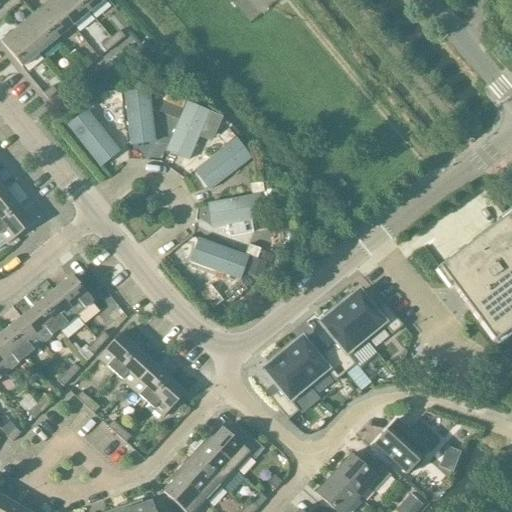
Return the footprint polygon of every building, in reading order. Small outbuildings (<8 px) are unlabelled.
[(89,13),(78,0),(52,0),(51,1),(72,27),(89,13)] [(78,0),(89,13),(105,0),(78,0)] [(72,27),(51,1),(34,15),(56,41),(72,27)] [(39,54),(56,41),(34,15),(18,29),(39,54)] [(22,69),(39,54),(18,29),(0,43),(22,69)] [(110,39),(115,46),(124,38),(119,32),(110,39)] [(106,53),(115,46),(110,39),(101,47),(106,53)] [(146,52),(152,47),(147,40),(140,45),(146,52)] [(75,51),(68,56),(77,67),(83,61),(75,51)] [(77,67),(82,73),(91,65),(86,59),(83,61),(77,67)] [(72,80),(82,73),(77,67),(67,74),(72,80)] [(52,87),(43,94),(48,101),(57,93),(52,87)] [(100,94),(102,106),(122,104),(120,91),(100,94)] [(163,103),(161,107),(165,109),(167,104),(181,110),(186,98),(167,91),(163,103)] [(150,99),(127,101),(132,149),(155,146),(150,99)] [(208,115),(187,106),(167,157),(187,165),(208,115)] [(122,156),(88,112),(71,125),(105,168),(122,156)] [(234,139),(228,131),(219,138),(225,146),(234,139)] [(233,145),(193,176),(207,193),(247,162),(233,145)] [(259,194),(263,193),(261,183),(249,186),(251,195),(259,194)] [(0,222),(18,208),(4,191),(0,194),(0,222)] [(263,193),(259,194),(259,196),(263,220),(272,218),(272,213),(278,212),(275,191),(263,193)] [(259,200),(206,208),(210,231),(263,222),(259,200)] [(32,225),(18,208),(0,222),(0,238),(6,246),(32,225)] [(278,212),(272,213),(272,218),(275,230),(286,228),(283,211),(278,212)] [(511,330),(511,220),(509,216),(437,269),(493,344),(511,330)] [(246,261),(198,243),(190,263),(238,282),(246,261)] [(260,250),(248,246),(245,255),(256,259),(260,250)] [(260,252),(258,259),(271,264),(274,257),(260,252)] [(252,259),(246,274),(261,279),(266,264),(252,259)] [(54,291),(75,317),(93,303),(72,277),(54,291)] [(222,301),(210,286),(200,293),(213,309),(222,301)] [(75,317),(54,291),(38,305),(59,331),(75,317)] [(348,295),(335,305),(367,344),(385,329),(391,336),(402,327),(383,304),(374,312),(358,293),(351,299),(348,295)] [(59,331),(38,305),(21,319),(42,345),(59,331)] [(326,319),(319,325),(335,344),(326,351),(345,374),(355,366),(349,358),(367,344),(335,305),(323,315),(326,319)] [(4,332),(25,358),(42,345),(21,319),(4,332)] [(0,335),(0,361),(9,372),(25,358),(4,332),(0,335)] [(95,342),(100,348),(109,339),(103,333),(95,342)] [(114,374),(136,350),(120,335),(97,359),(114,374)] [(291,341),(279,351),(310,390),(328,375),(334,383),(345,374),(326,351),(317,359),(301,339),(294,345),(291,341)] [(92,356),(100,348),(95,342),(86,351),(92,356)] [(130,389),(152,365),(136,350),(114,374),(130,389)] [(269,365),(263,371),(279,390),(269,398),(287,421),(298,412),(292,405),(310,390),(279,351),(266,361),(269,365)] [(0,378),(9,372),(0,361),(0,378)] [(65,374),(71,379),(79,370),(73,365),(65,374)] [(146,404),(168,379),(152,365),(130,389),(146,404)] [(63,388),(71,379),(65,374),(57,383),(63,388)] [(185,394),(168,379),(146,404),(162,419),(185,394)] [(84,407),(90,401),(81,393),(75,399),(84,407)] [(36,406),(42,411),(50,402),(44,397),(36,406)] [(99,409),(90,401),(84,407),(93,415),(99,409)] [(34,420),(42,411),(36,406),(28,414),(34,420)] [(407,433),(395,421),(373,445),(407,476),(438,442),(417,422),(407,433)] [(116,436),(121,430),(113,422),(107,428),(116,436)] [(12,443),(20,434),(14,429),(6,438),(12,443)] [(203,442),(235,472),(249,456),(254,460),(263,450),(240,429),(232,438),(222,429),(215,436),(212,433),(203,442)] [(130,438),(121,430),(116,436),(125,444),(130,438)] [(235,472),(203,442),(195,452),(198,455),(192,462),(221,487),(235,472)] [(446,447),(438,468),(453,474),(461,453),(446,447)] [(350,456),(333,475),(359,499),(368,488),(374,494),(390,476),(365,454),(357,462),(350,456)] [(221,487),(192,462),(186,468),(183,465),(174,474),(206,503),(221,487)] [(182,511),(198,511),(206,503),(174,474),(166,483),(169,487),(163,494),(182,511)] [(323,511),(346,511),(359,499),(333,475),(315,494),(329,507),(323,511)] [(275,491),(281,484),(274,477),(267,484),(275,491)] [(12,499),(1,492),(0,493),(0,511),(14,511),(17,507),(9,503),(12,499)] [(399,507),(404,511),(416,511),(421,506),(410,496),(399,507)] [(129,505),(130,511),(154,511),(151,503),(142,506),(141,501),(129,505)] [(244,509),(247,511),(255,511),(258,509),(251,502),(244,509)]
